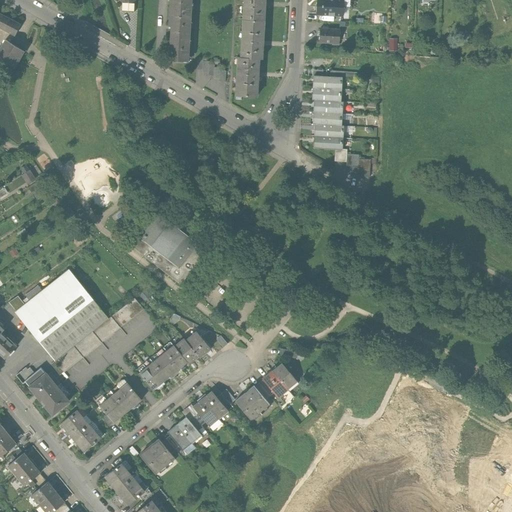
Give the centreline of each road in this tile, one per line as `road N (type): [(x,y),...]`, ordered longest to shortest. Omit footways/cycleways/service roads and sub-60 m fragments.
road 1 (residential): [(19,0),(256,134)]
road 2 (track): [(315,174),(511,279)]
road 3 (residential): [(76,479),(203,375),(233,365)]
road 4 (tertiary): [(0,384),(76,479)]
